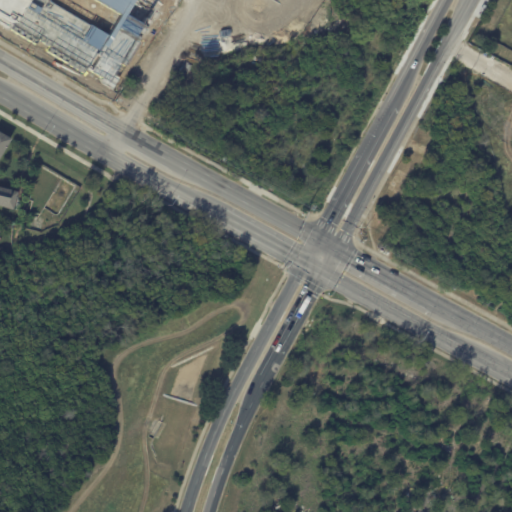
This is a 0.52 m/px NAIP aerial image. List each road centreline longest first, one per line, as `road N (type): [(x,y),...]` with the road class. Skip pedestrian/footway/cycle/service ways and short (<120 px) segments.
road 1 (tertiary): [(338,248),(473,0)]
road 2 (tertiary): [(302,262),(230,399),(186,511)]
road 3 (residential): [(196,0),(111,158)]
road 4 (primary): [(323,274),(475,357)]
road 5 (primary): [(317,236),(182,162)]
road 6 (tertiary): [(209,511),(268,372)]
road 7 (primary): [(126,130),(0,57)]
